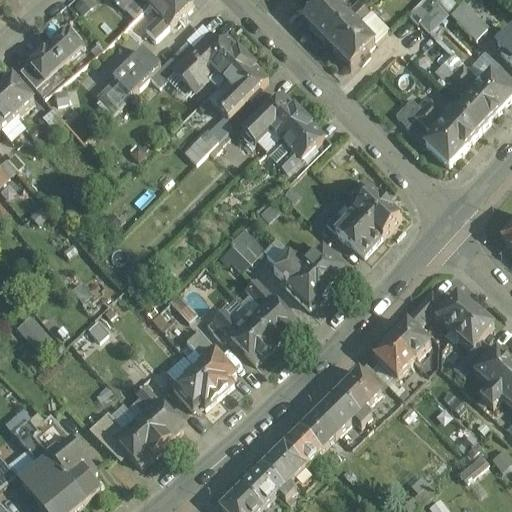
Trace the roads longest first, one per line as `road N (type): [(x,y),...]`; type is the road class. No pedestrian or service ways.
road 1 (residential): [(157,511),(291,390),(451,220)]
road 2 (residential): [(235,0),(451,220)]
